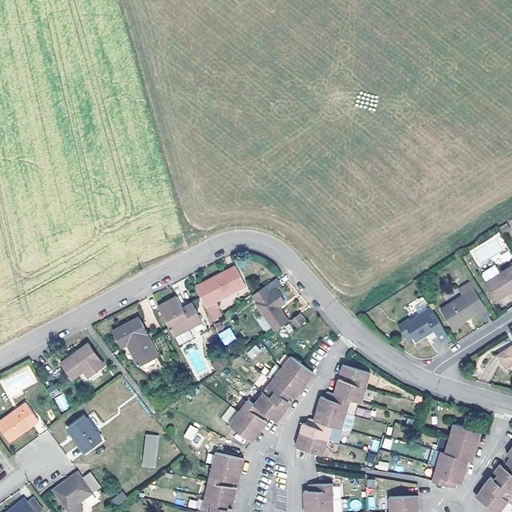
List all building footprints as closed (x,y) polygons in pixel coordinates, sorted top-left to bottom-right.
[(495,262),(481,271),(497,297),(507,291),(508,293),(511,290),(511,266),(501,273),(495,262)] [(236,266),(204,283),(212,303),(214,302),(246,285),(236,266)] [(198,286),(206,306),(212,303),(204,283),(198,286)] [(465,296),(441,309),(453,328),(486,307),(471,283),(461,289),(465,296)] [(272,293),(267,285),(253,294),(276,330),(290,321),(279,307),(286,302),(277,289),(272,293)] [(188,328),(203,321),(194,302),(183,308),(178,296),(159,306),(174,336),(176,335),(188,328)] [(206,306),(211,318),(220,314),(214,302),(212,303),(206,306)] [(441,340),(449,336),(431,307),(410,321),(409,319),(399,325),(400,327),(405,324),(413,336),(416,341),(434,329),(441,340)] [(297,327),(306,321),(301,313),(292,320),(297,327)] [(265,316),(257,318),(262,332),(270,329),(265,316)] [(139,317),(114,330),(123,347),(128,344),(131,343),(134,349),(131,350),(139,366),(159,356),(139,317)] [(408,339),(413,336),(405,324),(400,327),(408,339)] [(223,345),(236,340),(231,327),(218,333),(223,345)] [(188,328),(176,335),(180,343),(193,337),(188,328)] [(88,344),(62,363),(73,378),(85,369),(90,377),(105,366),(88,344)] [(252,360),(261,351),(256,345),(246,353),(252,360)] [(511,345),(499,355),(510,372),(511,370),(511,345)] [(300,392),(311,378),(307,374),(311,369),(292,355),(282,367),(273,380),(264,392),(254,404),(248,399),(238,413),(230,424),(253,442),(257,437),(268,422),(264,420),(268,414),(272,417),(274,419),(278,414),(281,417),(290,406),(292,403),(289,400),(292,395),(296,389),(300,392)] [(308,450),(315,451),(324,454),(329,439),(339,442),(343,428),(346,413),(351,399),(362,402),(367,387),(371,373),(343,364),(341,372),(346,374),(344,380),(339,379),(337,387),(341,389),(339,395),(334,394),(328,392),(326,398),(322,397),(317,414),(321,415),(320,421),(315,420),(310,419),(308,424),(304,423),(298,440),(303,442),(302,448),(308,450)] [(55,386),(49,390),(54,397),(60,393),(55,386)] [(296,398),(300,392),(296,389),(292,395),(296,398)] [(61,411),(70,407),(63,393),(54,397),(61,411)] [(27,403),(0,421),(0,427),(10,441),(40,420),(27,403)] [(371,419),(373,411),(357,407),(355,414),(371,419)] [(85,416),(69,427),(87,452),(103,441),(85,416)] [(479,440),(482,431),(455,423),(450,438),(446,452),(433,449),(429,464),(437,466),(433,480),(457,488),(458,482),(463,482),(467,467),(469,459),(473,460),(475,454),(479,440)] [(190,424),(183,437),(192,441),(198,429),(190,424)] [(159,436),(147,434),(143,466),(155,467),(159,436)] [(197,446),(202,438),(197,434),(192,442),(197,446)] [(390,450),(392,440),(384,438),(382,448),(390,450)] [(377,451),(379,441),(373,440),(371,450),(377,451)] [(511,448),(508,454),(511,457),(503,467),(500,464),(495,472),(498,474),(495,479),(491,476),(481,489),(477,496),(499,511),(500,511),(510,500),(503,495),(507,490),(511,492),(511,448)] [(232,511),(233,510),(228,508),(229,503),(234,504),(236,495),(238,488),(233,486),(234,481),(239,482),(243,465),(239,464),(239,457),(216,452),(212,467),(209,481),(206,497),(202,511),(232,511)] [(368,452),(365,461),(373,464),(376,455),(368,452)] [(377,469),(387,471),(389,463),(378,461),(377,469)] [(83,478),(79,472),(54,489),(69,510),(70,511),(83,511),(83,506),(80,502),(85,498),(89,504),(97,498),(93,493),(83,478)] [(91,472),(83,478),(93,493),(102,486),(91,472)] [(374,493),(375,480),(367,479),(365,492),(374,493)] [(305,509),(305,511),(334,511),(335,498),(334,483),(309,484),(309,491),(305,491),(305,509)] [(124,492),(114,499),(120,507),(130,500),(124,492)] [(420,511),(420,506),(419,495),(390,496),(390,511),(420,511)] [(33,497),(28,502),(36,511),(39,511),(43,509),(33,497)] [(375,509),(374,497),(367,497),(368,509),(375,509)] [(36,511),(28,502),(25,498),(7,511),(36,511)] [(201,509),(202,501),(189,498),(187,507),(201,509)]
